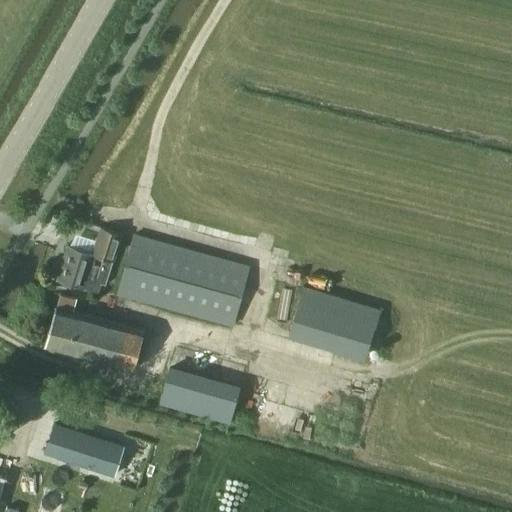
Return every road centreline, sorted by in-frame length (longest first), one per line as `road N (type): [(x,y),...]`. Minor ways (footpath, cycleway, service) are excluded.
road 1 (unclassified): [(0,275),(159,0)]
road 2 (tertiary): [(0,175),(100,0)]
